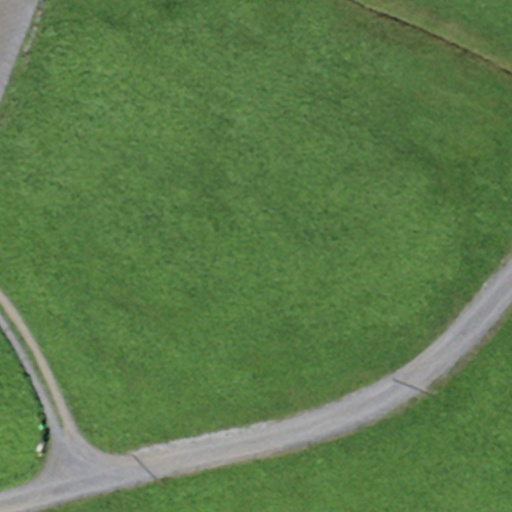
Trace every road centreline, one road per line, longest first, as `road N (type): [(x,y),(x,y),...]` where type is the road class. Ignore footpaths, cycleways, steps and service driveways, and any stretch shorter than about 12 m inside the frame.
road 1 (track): [(80,490),(351,433),(450,379),(511,317)]
road 2 (track): [(0,317),(59,414),(80,490)]
